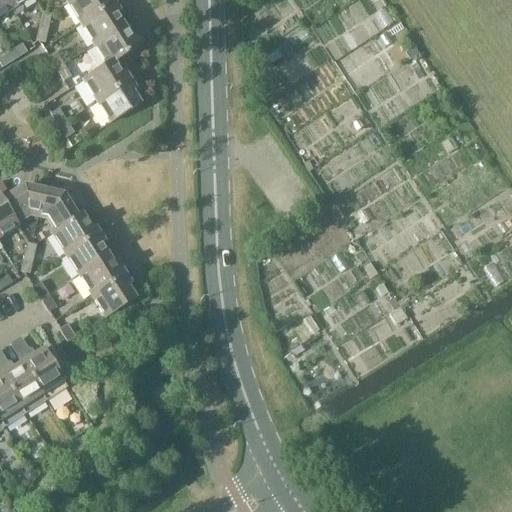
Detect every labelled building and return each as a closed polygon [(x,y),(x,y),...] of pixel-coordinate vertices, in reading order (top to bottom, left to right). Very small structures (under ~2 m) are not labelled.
[(0,0),(0,18),(12,11),(4,0),(0,0)] [(4,0),(12,11),(16,17),(22,13),(23,10),(20,6),(28,0),(4,0)] [(76,0),(69,4),(67,6),(80,26),(114,5),(110,0),(76,0)] [(114,5),(80,26),(93,47),(123,28),(116,16),(119,14),(114,5)] [(39,28),(48,30),(51,15),(42,13),(39,28)] [(39,28),(36,42),(45,44),(48,30),(39,28)] [(123,28),(93,47),(106,67),(106,68),(113,64),(140,47),(134,39),(131,41),(123,28)] [(27,53),(24,49),(22,45),(9,53),(15,62),(27,53)] [(0,65),(3,69),(15,62),(9,53),(0,59),(0,65)] [(56,71),(64,65),(56,53),(48,58),(56,71)] [(106,68),(106,67),(82,82),(96,104),(129,83),(124,75),(121,77),(113,64),(106,68)] [(64,65),(56,71),(63,82),(72,77),(64,65)] [(129,83),(96,104),(109,125),(139,106),(131,93),(134,91),(129,83)] [(58,128),(67,122),(59,110),(51,115),(58,128)] [(66,139),(67,139),(74,134),(67,122),(58,128),(66,139)] [(30,216),(38,218),(43,192),(24,188),(1,203),(15,226),(30,216)] [(46,221),(55,234),(78,220),(63,197),(43,192),(38,218),(46,221)] [(0,239),(17,229),(15,226),(1,203),(0,201),(0,239)] [(65,257),(98,236),(93,228),(89,230),(81,218),(78,220),(55,234),(52,236),(65,257)] [(65,257),(78,278),(107,259),(100,247),(104,244),(98,236),(65,257)] [(24,259),(33,261),(36,247),(27,245),(24,259)] [(24,259),(21,274),(30,276),(33,261),(24,259)] [(107,259),(78,278),(91,299),(125,278),(119,269),(115,272),(107,259)] [(0,281),(0,292),(11,286),(6,277),(0,281)] [(130,286),(125,278),(91,299),(105,320),(134,301),(126,288),(130,286)] [(33,289),(41,302),(49,297),(41,284),(33,289)] [(57,309),(49,297),(41,302),(49,314),(57,309)] [(68,326),(60,331),(68,343),(75,339),(68,326)] [(67,390),(42,351),(21,365),(45,404),(67,390)] [(0,377),(25,416),(45,404),(21,365),(9,372),(5,367),(6,363),(0,353),(0,377)] [(0,421),(5,429),(25,416),(0,377),(0,421)]
